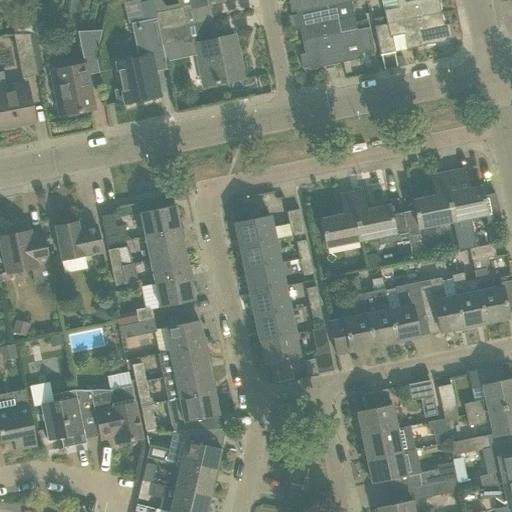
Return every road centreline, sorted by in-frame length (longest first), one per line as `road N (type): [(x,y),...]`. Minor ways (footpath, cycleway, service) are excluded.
road 1 (residential): [(249,400),(205,190),(504,127)]
road 2 (residential): [(0,174),(290,113)]
road 3 (residential): [(290,113),(492,71)]
road 4 (residential): [(316,386),(511,346)]
road 5 (residential): [(342,511),(316,386)]
